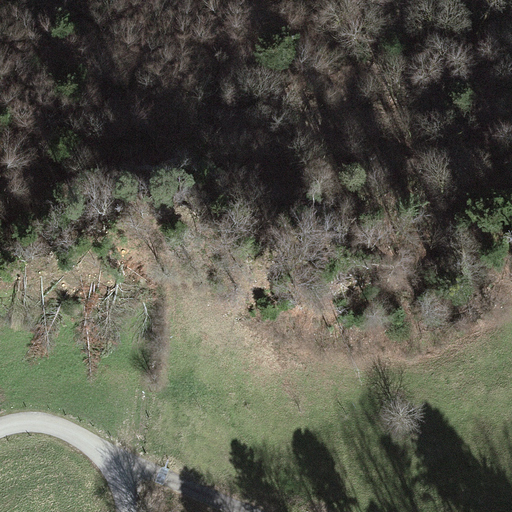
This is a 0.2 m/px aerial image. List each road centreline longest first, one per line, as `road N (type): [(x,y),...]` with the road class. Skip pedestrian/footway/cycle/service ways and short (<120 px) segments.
road 1 (unclassified): [(111,461),(245,511)]
road 2 (unclassified): [(0,428),(27,421),(58,427),(111,461)]
